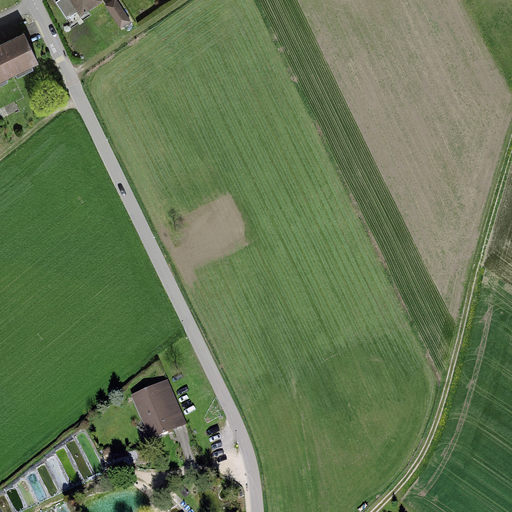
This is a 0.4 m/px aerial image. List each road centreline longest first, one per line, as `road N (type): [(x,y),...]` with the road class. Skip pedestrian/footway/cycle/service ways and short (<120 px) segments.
road 1 (residential): [(256,511),(238,427),(32,0)]
road 2 (track): [(373,511),(428,443),(511,148)]
